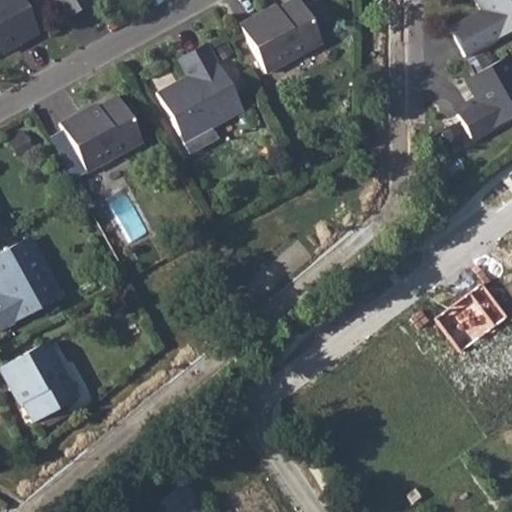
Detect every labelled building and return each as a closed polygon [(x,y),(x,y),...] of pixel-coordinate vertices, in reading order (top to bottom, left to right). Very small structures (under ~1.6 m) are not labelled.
[(21,0),(0,0),(0,45),(13,39),(15,42),(38,30),(21,0)] [(55,0),(64,15),(91,0),(55,0)] [(312,20),(301,0),(286,0),(263,12),(262,9),(239,21),(266,69),(322,38),(312,20)] [(316,0),(301,0),(312,20),(318,16),(324,13),(316,0)] [(511,0),(477,0),(481,5),(449,24),(465,52),(511,25),(511,0)] [(318,16),(312,20),(322,38),(327,35),(318,16)] [(158,90),(180,131),(208,116),(211,122),(212,121),(243,104),(207,40),(179,55),(189,73),(158,90)] [(511,53),(509,48),(468,72),(482,96),(458,110),(472,135),(511,112),(511,53)] [(83,109),(60,122),(86,169),(143,137),(119,94),(85,112),(83,109)] [(208,116),(180,131),(184,137),(211,122),(208,116)] [(212,121),(211,122),(184,137),(190,149),(219,134),(212,121)] [(60,122),(44,130),(70,177),(86,169),(60,122)] [(458,123),(444,134),(457,149),(470,138),(458,123)] [(31,236),(24,239),(39,266),(45,262),(31,236)] [(39,266),(24,239),(0,253),(0,293),(0,329),(63,295),(45,262),(39,266)] [(480,286),(433,319),(459,352),(503,317),(480,286)] [(50,339),(1,366),(13,389),(18,386),(36,420),(80,395),(50,339)] [(158,511),(211,511),(188,480),(154,505),(158,511)]
